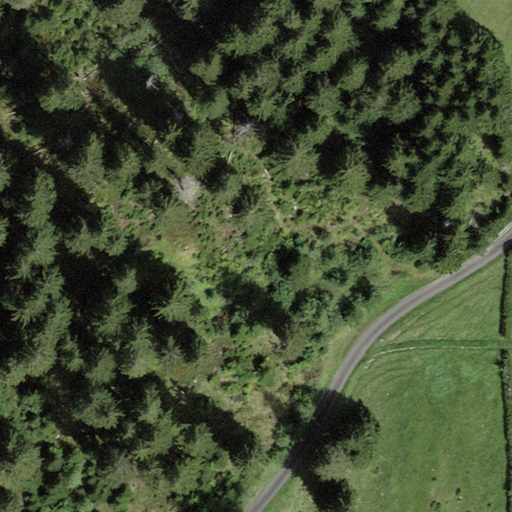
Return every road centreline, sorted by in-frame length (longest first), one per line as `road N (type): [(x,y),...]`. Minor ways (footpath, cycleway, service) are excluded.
road 1 (unclassified): [(262,511),(388,320),(511,237)]
road 2 (track): [(363,348),(511,344)]
